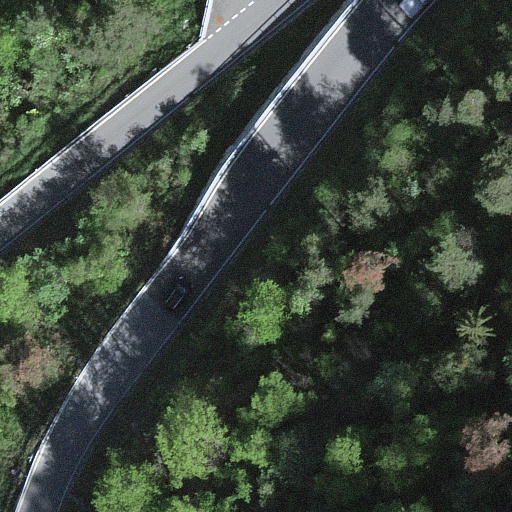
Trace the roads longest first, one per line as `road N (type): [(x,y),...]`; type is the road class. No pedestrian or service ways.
road 1 (tertiary): [(412,0),(117,366),(42,511)]
road 2 (tertiary): [(0,226),(282,0)]
